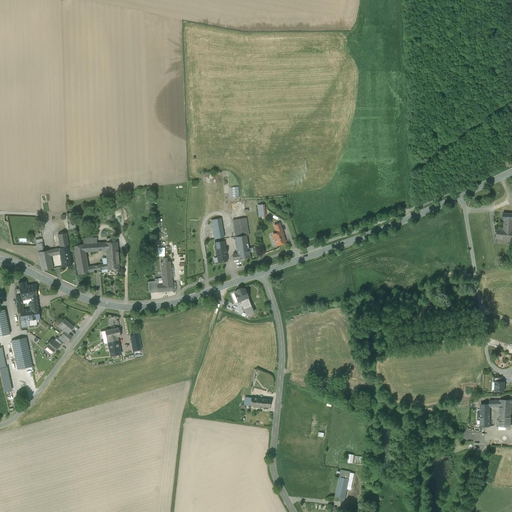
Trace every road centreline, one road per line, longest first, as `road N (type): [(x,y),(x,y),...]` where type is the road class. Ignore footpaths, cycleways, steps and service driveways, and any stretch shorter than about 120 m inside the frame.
road 1 (tertiary): [(263,272),(511,172)]
road 2 (unclassified): [(293,511),(272,461),(283,354),(263,272)]
road 3 (track): [(462,195),(487,357),(508,372)]
road 4 (tertiary): [(100,304),(153,307),(263,272)]
road 5 (residential): [(0,425),(34,396),(100,304)]
road 6 (track): [(219,287),(181,421)]
